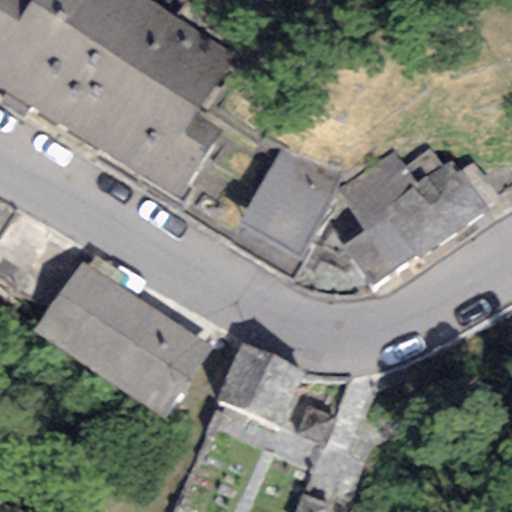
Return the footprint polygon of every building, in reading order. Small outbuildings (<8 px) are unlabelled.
[(0,0),(0,93),(175,201),(219,129),(193,113),(226,55),(144,0),(0,0)] [(278,145),(238,230),(298,258),(339,174),(278,145)] [(427,152),(402,171),(391,154),(336,192),(363,231),(341,246),(371,289),(415,259),(418,263),(486,210),(459,174),(448,161),(439,168),(427,152)] [(459,174),(486,210),(500,199),(473,163),(459,174)] [(212,348),(81,260),(33,333),(164,420),(212,348)] [(304,373),(240,343),(214,400),(277,430),(304,373)]
